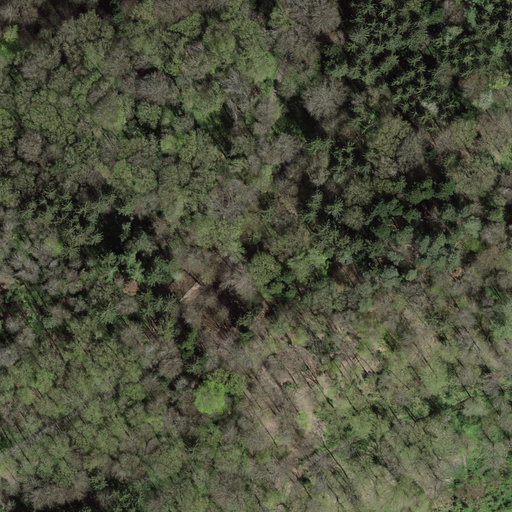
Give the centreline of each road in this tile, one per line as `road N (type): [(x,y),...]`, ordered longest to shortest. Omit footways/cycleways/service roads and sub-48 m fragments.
road 1 (track): [(227,269),(114,393),(0,482)]
road 2 (track): [(275,511),(294,478),(339,445),(511,380)]
road 3 (track): [(480,0),(394,77),(268,160)]
road 4 (track): [(227,269),(256,511)]
road 5 (track): [(268,160),(289,0)]
